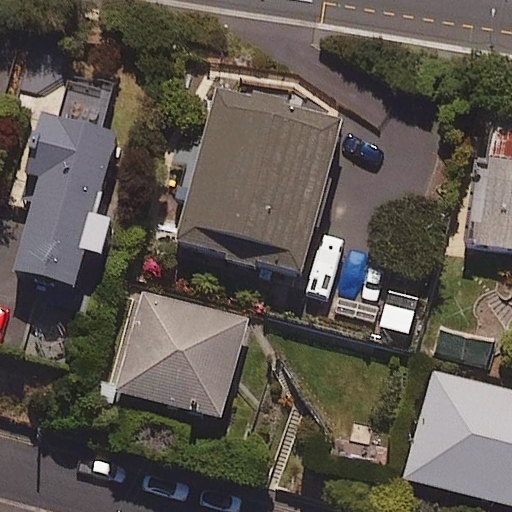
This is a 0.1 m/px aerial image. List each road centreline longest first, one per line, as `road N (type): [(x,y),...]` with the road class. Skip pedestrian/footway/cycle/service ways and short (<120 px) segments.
road 1 (residential): [(0,472),(151,511)]
road 2 (tertiary): [(511,20),(378,0)]
